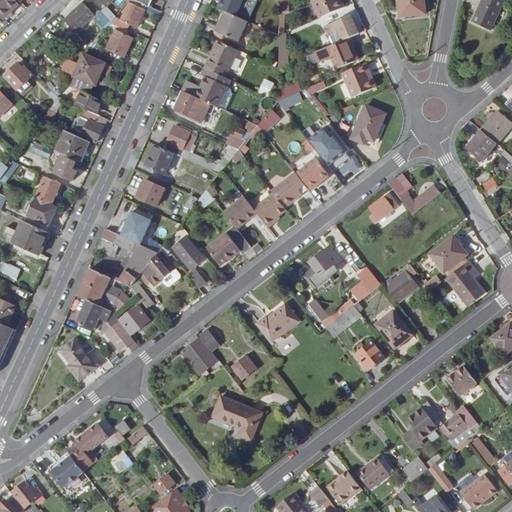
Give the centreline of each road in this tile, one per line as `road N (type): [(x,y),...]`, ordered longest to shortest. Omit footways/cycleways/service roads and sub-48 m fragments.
road 1 (tertiary): [(0,412),(188,0)]
road 2 (residential): [(120,377),(398,161),(422,126)]
road 3 (residential): [(232,511),(511,294)]
road 4 (residential): [(120,377),(225,511)]
road 5 (residential): [(511,267),(457,182),(435,129)]
road 6 (residential): [(0,462),(16,459),(120,377)]
